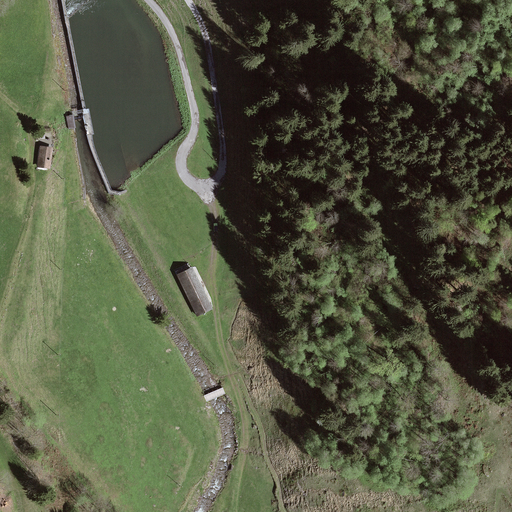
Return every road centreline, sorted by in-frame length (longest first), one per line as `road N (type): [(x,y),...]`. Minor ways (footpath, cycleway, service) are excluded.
road 1 (unclassified): [(148,0),(178,46),(195,117),(180,162),(199,187),(220,177),(223,152),(210,54),(188,0)]
road 2 (track): [(284,511),(259,424),(234,384),(218,332),(210,187)]
road 3 (track): [(234,511),(246,424),(234,384)]
